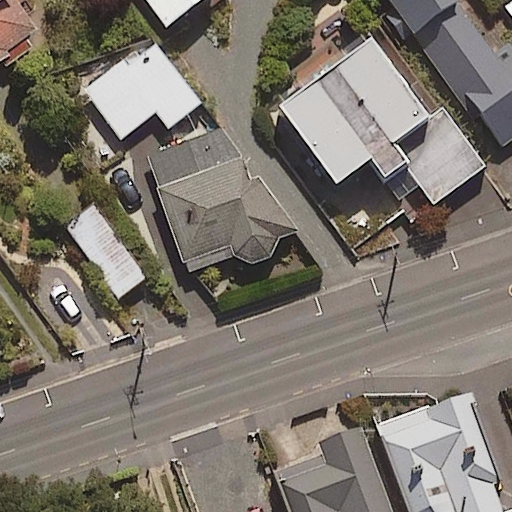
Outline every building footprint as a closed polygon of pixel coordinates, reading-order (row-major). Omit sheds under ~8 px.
[(0,0),(0,57),(35,30),(17,7),(25,0),(0,0)] [(142,0),(161,26),(195,0),(142,0)] [(454,1),(453,0),(384,0),(408,33),(454,1)] [(511,50),(500,58),(470,11),(419,44),(489,153),(511,138),(511,50)] [(426,116),(368,38),(275,109),(331,184),(363,159),(378,179),(400,163),(431,204),(482,167),(437,107),(426,116)] [(197,105),(150,41),(84,90),(119,138),(154,113),(165,128),(197,105)] [(284,241),(219,124),(136,170),(193,272),(236,248),(244,263),(284,241)] [(144,278),(90,205),(63,226),(116,298),(144,278)] [(498,511),(487,482),(496,479),(463,394),(377,428),(409,511),(511,511),(511,510),(506,511),(498,511)] [(385,511),(357,429),(317,443),(321,457),(275,473),(288,511),(385,511)] [(272,511),(259,468),(193,487),(200,511),(272,511)]
